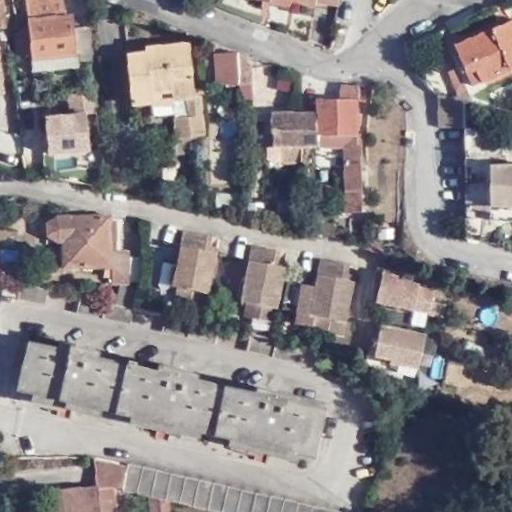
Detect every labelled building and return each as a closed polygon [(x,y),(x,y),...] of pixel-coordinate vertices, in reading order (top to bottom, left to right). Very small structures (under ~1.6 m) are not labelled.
[(88,55),(86,30),(72,33),(69,19),(61,20),(56,0),(8,0),(9,2),(20,0),(21,0),(31,64),(88,55)] [(455,67),(465,88),(508,71),(505,66),(511,62),(511,17),(452,43),(462,65),(455,67)] [(29,55),(25,25),(12,38),(14,58),(29,56),(29,55)] [(144,54),(124,56),(131,113),(147,112),(147,103),(163,100),(167,106),(193,101),(185,44),(145,49),(144,54)] [(237,69),(236,52),(218,52),(219,86),(236,84),(237,69)] [(245,56),(236,52),(237,69),(236,84),(251,84),(250,65),(245,56)] [(461,99),(470,101),(465,88),(455,67),(455,65),(445,69),(457,97),(461,99)] [(313,115),(313,139),(313,150),(340,151),(340,167),(356,168),(357,148),(353,148),(354,140),(354,105),(361,104),(362,91),(338,91),(339,104),(314,103),(313,115)] [(461,99),(457,97),(436,92),(437,125),(461,125),(461,99)] [(92,97),(66,100),(68,118),(42,120),(45,156),(86,153),(83,116),(93,115),(92,97)] [(173,126),(177,147),(205,143),(199,101),(193,101),(195,123),(173,126)] [(313,139),(313,115),(294,115),(272,115),(271,149),(298,150),(313,150),(313,139)] [(235,134),(229,119),(215,124),(221,140),(235,134)] [(205,143),(177,147),(179,165),(207,162),(205,143)] [(298,150),(271,149),(263,149),(263,161),(269,165),(279,165),(278,166),(298,166),(298,150)] [(511,164),(486,165),(486,208),(509,208),(510,222),(511,221),(511,164)] [(340,215),(355,215),(356,168),(340,167),(340,169),(340,215)] [(73,170),(71,178),(87,182),(89,174),(73,170)] [(274,202),(273,218),(292,220),(293,204),(274,202)] [(486,222),(510,222),(509,208),(486,208),(486,222)] [(480,214),(463,215),(463,240),(479,243),(482,231),(480,214)] [(111,270),(114,286),(123,285),(130,285),(130,282),(128,257),(128,251),(113,251),(111,217),(57,220),(50,226),(49,231),(49,236),(51,242),(56,246),(64,246),(65,271),(111,270)] [(211,238),(185,233),(173,286),(176,287),(173,302),(205,309),(218,248),(209,246),(211,238)] [(281,253),(253,247),(241,299),(246,301),(243,317),(276,323),(286,263),(279,261),(281,253)] [(128,257),(130,282),(144,282),(143,257),(128,257)] [(348,267),(320,262),(315,289),(288,284),(283,312),(297,314),(295,326),(314,329),(313,332),(329,335),(327,348),(347,351),(352,324),(345,323),(352,283),(345,282),(348,267)] [(375,303),(427,313),(431,290),(416,287),(416,284),(396,280),(397,277),(380,274),(375,303)] [(37,307),(42,291),(19,285),(15,302),(37,307)] [(135,311),(142,291),(123,286),(120,297),(117,306),(130,310),(135,311)] [(13,292),(0,288),(0,295),(11,298),(13,292)] [(109,305),(117,306),(120,297),(112,295),(109,305)] [(109,305),(75,298),(71,314),(124,326),(130,310),(117,306),(109,305)] [(212,328),(202,325),(162,317),(158,334),(209,345),(211,335),(212,328)] [(390,362),(419,367),(424,334),(380,326),(374,355),(391,359),(390,362)] [(303,346),(273,341),(245,334),(241,351),(299,364),(303,346)] [(317,410),(20,344),(9,395),(305,461),(317,410)] [(127,467),(112,464),(95,467),(95,491),(111,489),(123,487),(127,467)] [(341,511),(246,492),(127,467),(123,487),(122,491),(148,498),(166,502),(171,503),(209,511),(341,511)] [(113,511),(111,489),(95,491),(56,495),(56,511),(113,511)] [(167,511),(166,502),(149,504),(149,511),(167,511)]
